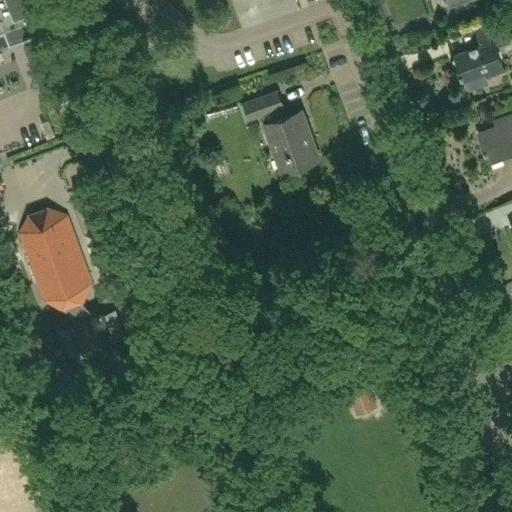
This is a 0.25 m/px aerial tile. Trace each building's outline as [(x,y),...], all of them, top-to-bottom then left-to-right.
[(46,15),(40,0),(0,0),(0,34),(5,32),(10,45),(54,29),(48,14),(46,15)] [(481,45),(455,55),(468,90),(487,83),(485,77),(504,70),(496,47),(510,42),(502,22),(476,31),(481,45)] [(74,82),(60,46),(56,35),(31,44),(53,101),(75,93),(71,83),(74,82)] [(277,91),(244,103),(249,118),(262,114),(265,123),(264,124),(282,172),(320,158),(302,110),(282,117),(278,108),(283,106),(277,91)] [(478,133),(489,163),(511,154),(511,114),(496,121),(498,126),(478,133)] [(47,301),(66,310),(68,309),(81,324),(77,325),(77,326),(62,331),(71,357),(87,351),(87,352),(111,343),(127,337),(118,311),(102,317),(102,316),(97,318),(84,303),(85,303),(94,283),(69,216),(48,207),(40,211),(31,215),(22,233),(47,301)] [(367,384),(348,391),(358,414),(376,406),(367,384)] [(138,463),(143,476),(153,472),(148,459),(138,463)]
